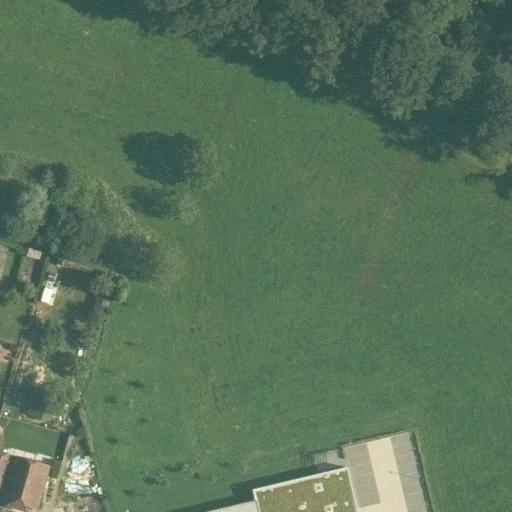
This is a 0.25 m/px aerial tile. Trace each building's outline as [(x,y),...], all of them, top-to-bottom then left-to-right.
[(10,244),(7,255),(22,260),(26,249),(10,244)] [(100,284),(93,310),(109,314),(116,288),(100,284)] [(47,404),(35,401),(30,416),(43,420),(47,404)] [(14,459),(0,454),(0,491),(4,493),(14,459)] [(33,464),(14,459),(4,493),(3,498),(2,501),(6,502),(7,507),(14,510),(18,506),(36,511),(48,471),(35,468),(33,464)] [(257,503),(259,511),(347,511),(348,511),(357,510),(348,469),(252,492),(255,503),(257,503)] [(259,511),(257,503),(255,503),(217,511),(259,511)]
